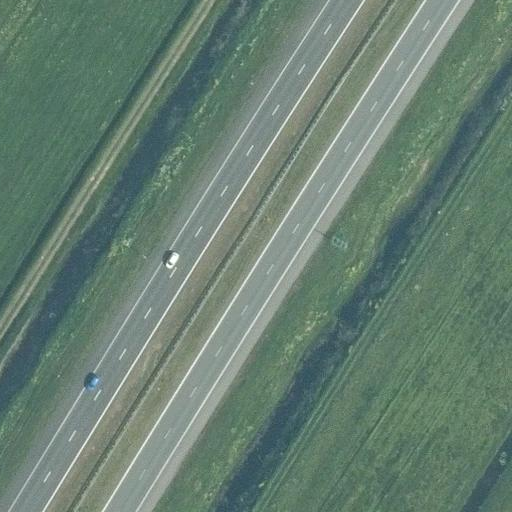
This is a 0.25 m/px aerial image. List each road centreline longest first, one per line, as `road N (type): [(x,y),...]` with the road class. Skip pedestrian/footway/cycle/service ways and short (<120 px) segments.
road 1 (motorway): [(340,0),(88,380),(13,511)]
road 2 (motorway): [(117,511),(441,0)]
road 3 (unclassified): [(0,334),(213,0)]
